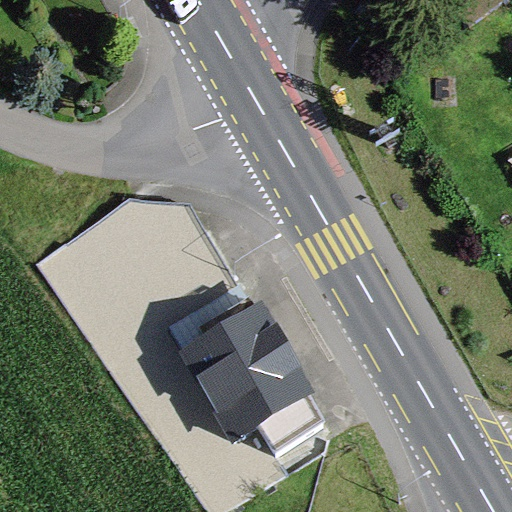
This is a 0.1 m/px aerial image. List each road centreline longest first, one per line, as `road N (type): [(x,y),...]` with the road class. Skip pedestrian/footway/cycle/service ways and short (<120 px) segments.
road 1 (primary): [(259,106),(492,511)]
road 2 (residential): [(259,106),(167,140),(101,151),(41,140),(0,120)]
road 3 (primary): [(197,0),(259,106)]
